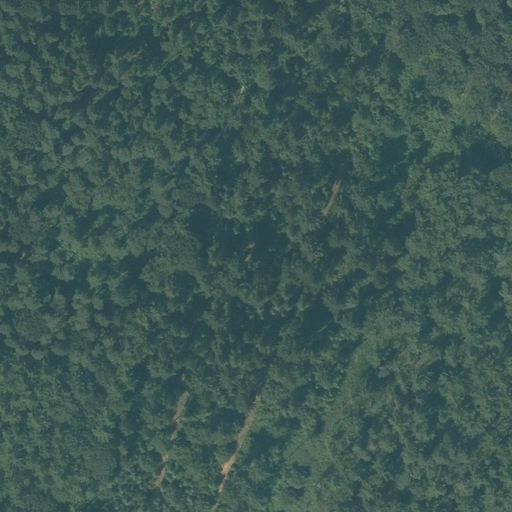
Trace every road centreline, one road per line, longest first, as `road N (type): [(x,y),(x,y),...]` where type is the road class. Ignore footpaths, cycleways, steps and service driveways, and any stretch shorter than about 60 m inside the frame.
road 1 (track): [(276,0),(83,511)]
road 2 (track): [(511,147),(358,0)]
